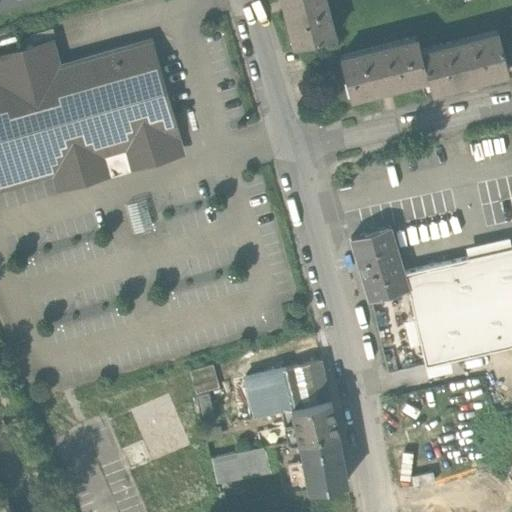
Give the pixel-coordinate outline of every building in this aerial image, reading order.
[(0,0),(0,10),(36,0),(0,0)] [(331,0),(279,0),(293,49),(341,36),(331,0)] [(498,33),(420,51),(428,84),(430,93),(508,75),(498,33)] [(511,34),(502,37),(510,68),(511,67),(511,34)] [(348,55),(358,100),(428,84),(420,51),(418,39),(348,55)] [(0,187),(52,174),(56,189),(180,153),(152,41),(63,66),(57,41),(0,55),(0,187)] [(145,199),(127,205),(135,231),(153,225),(145,199)] [(354,240),(370,302),(409,292),(405,276),(393,229),(354,240)] [(511,251),(405,276),(409,292),(416,320),(405,323),(411,344),(420,342),(428,376),(450,371),(448,360),(511,344),(511,251)] [(284,372),(292,408),(331,400),(323,364),(284,372)] [(189,374),(195,395),(218,388),(212,368),(189,374)] [(292,408),(284,372),(233,384),(239,407),(254,404),(257,417),(292,408)] [(338,433),(331,400),(292,408),(296,425),(284,427),(288,444),(299,442),(338,433)] [(338,433),(299,442),(303,461),(286,464),(290,481),(308,477),(310,486),(348,477),(338,433)] [(272,473),(267,448),(216,458),(221,483),(272,473)]
